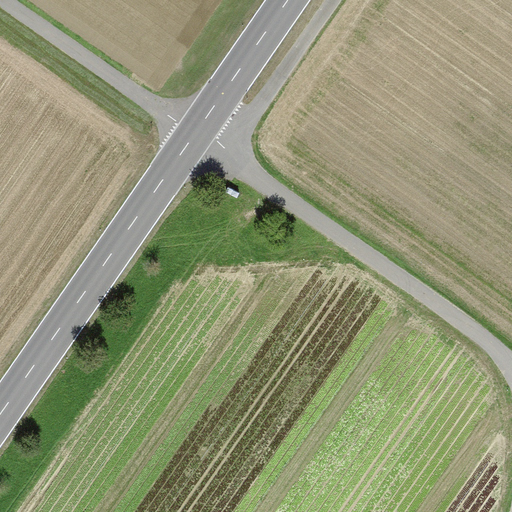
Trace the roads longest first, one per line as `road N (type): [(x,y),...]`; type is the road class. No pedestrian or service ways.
road 1 (tertiary): [(289,0),(0,415)]
road 2 (track): [(196,133),(501,365),(511,385)]
road 3 (track): [(1,0),(196,133)]
road 4 (track): [(196,133),(256,116),(338,0)]
